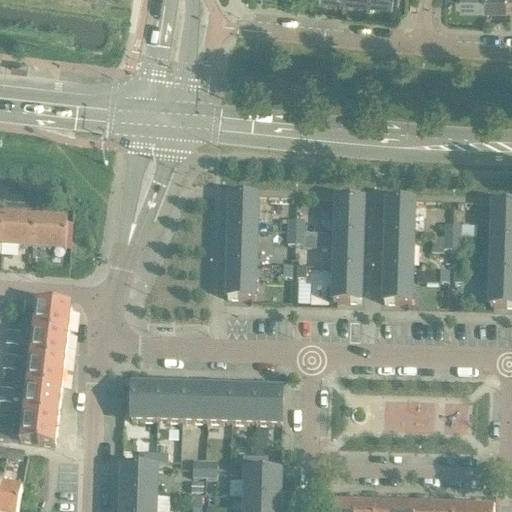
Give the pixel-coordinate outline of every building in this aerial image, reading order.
[(229,234),(260,235),(261,201),(229,200),(229,234)] [(334,238),(366,238),(367,204),(335,204),(334,238)] [(384,239),(415,240),(416,206),(385,205),(384,239)] [(511,208),(492,208),(490,243),(511,242),(511,208)] [(1,248),(33,250),(35,223),(3,221),(1,248)] [(35,223),(33,250),(66,253),(67,226),(35,223)] [(288,224),(288,236),(296,236),(296,224),(288,224)] [(296,224),(296,236),(304,237),(304,225),(296,224)] [(446,229),(445,242),(454,242),(454,229),(446,229)] [(477,230),(461,229),(461,242),(476,242),(477,230)] [(259,269),(260,235),(229,234),(228,268),(259,269)] [(288,236),(288,248),(296,248),(296,236),(288,236)] [(296,236),(296,248),(304,249),(304,237),(296,236)] [(330,238),(304,237),(304,249),(304,254),(329,255),(330,238)] [(365,272),(366,238),(334,238),(335,271),(365,272)] [(383,273),(414,273),(415,240),(384,239),(383,273)] [(437,241),(437,252),(433,252),(433,258),(444,259),(444,253),(453,253),(454,242),(445,242),(437,241)] [(461,242),(454,242),(453,253),(460,253),(461,242)] [(511,242),(490,243),(490,276),(511,276),(511,242)] [(258,307),(259,269),(228,268),(227,306),(258,307)] [(284,270),(283,282),(292,282),(292,270),(284,270)] [(299,270),(299,283),(307,283),(307,271),(299,270)] [(365,272),(335,271),(333,309),(364,310),(365,272)] [(382,310),(413,311),(414,273),(383,273),(382,310)] [(441,274),(440,287),(449,287),(449,275),(441,274)] [(455,275),(454,287),(463,287),(463,275),(455,275)] [(511,276),(490,276),(489,314),(511,314),(511,276)] [(311,289),(300,289),(299,308),(311,309),(311,289)] [(11,314),(24,316),(25,305),(12,303),(11,314)] [(36,306),(33,334),(68,338),(72,310),(36,306)] [(33,334),(30,362),(65,366),(68,338),(33,334)] [(7,347),(18,349),(19,336),(8,335),(7,347)] [(4,373),(15,374),(16,361),(5,360),(4,373)] [(30,362),(27,390),(62,394),(65,366),(30,362)] [(27,390),(23,418),(59,422),(62,394),(27,390)] [(133,390),(131,425),(157,426),(158,391),(133,390)] [(183,392),(158,391),(157,426),(182,427),(183,392)] [(0,405),(11,406),(12,394),(1,392),(0,405)] [(208,393),(183,392),(182,427),(207,427),(208,393)] [(233,393),(208,393),(207,427),(232,428),(233,393)] [(257,394),(233,393),(232,428),(256,429),(257,394)] [(283,395),(257,394),(256,429),(256,446),(269,446),(269,429),(282,430),(283,395)] [(59,422),(23,418),(20,446),(55,450),(59,422)] [(0,443),(8,445),(10,434),(0,432),(0,443)] [(8,460),(23,463),(23,459),(24,455),(9,452),(8,460)] [(144,458),(144,466),(156,467),(156,459),(144,458)] [(156,459),(156,467),(168,467),(168,459),(156,459)] [(243,461),(243,469),(255,470),(255,462),(243,461)] [(255,462),(255,470),(267,470),(267,462),(255,462)] [(193,466),(193,474),(205,474),(206,466),(193,466)] [(205,474),(217,475),(218,467),(206,466),(205,474)] [(122,498),(156,499),(157,473),(122,472),(122,498)] [(193,474),(193,482),(205,482),(205,474),(193,474)] [(205,474),(205,482),(217,483),(217,475),(205,474)] [(245,502),(280,503),(281,477),(246,476),(245,502)] [(2,489),(0,499),(0,511),(18,511),(22,493),(17,492),(18,486),(3,483),(2,489)] [(204,486),(192,486),(191,497),(204,497),(204,486)] [(155,511),(156,499),(122,498),(121,511),(155,511)] [(202,511),(203,500),(190,500),(189,511),(202,511)] [(279,511),(280,503),(245,502),(245,511),(279,511)]
